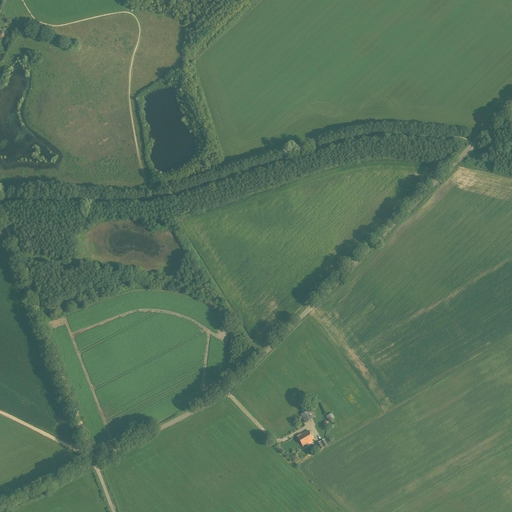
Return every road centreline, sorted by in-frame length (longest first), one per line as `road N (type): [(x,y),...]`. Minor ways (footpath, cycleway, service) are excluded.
road 1 (unclassified): [(94,461),(225,393),(511,105)]
road 2 (unclassified): [(94,461),(0,211)]
